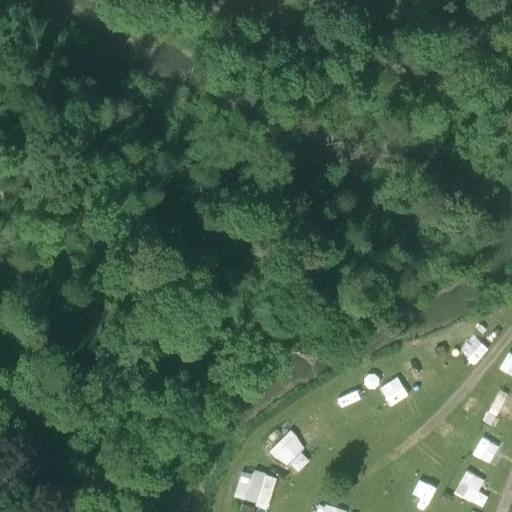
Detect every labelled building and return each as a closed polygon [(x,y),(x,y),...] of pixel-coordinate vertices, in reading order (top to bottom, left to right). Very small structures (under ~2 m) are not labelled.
[(426,86),(445,83),(442,64),(423,67),(426,86)] [(476,334),(462,349),(477,362),(490,347),(476,334)] [(511,351),(508,350),(501,368),(511,372),(511,351)] [(299,427),(309,441),(323,432),(313,417),(299,427)] [(283,466),(295,455),(276,432),(263,444),(283,466)] [(484,434),(474,451),(491,461),(500,444),(484,434)] [(255,472),(242,468),(234,496),(269,506),(279,475),(256,468),(255,472)] [(466,468),(456,491),(474,500),(485,476),(466,468)] [(326,500),(323,511),(347,511),(349,505),(326,500)]
